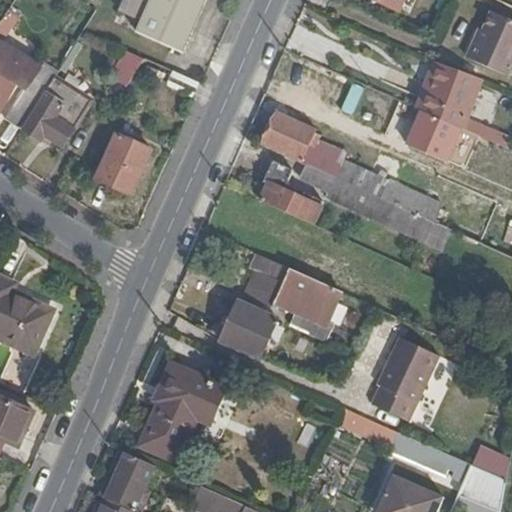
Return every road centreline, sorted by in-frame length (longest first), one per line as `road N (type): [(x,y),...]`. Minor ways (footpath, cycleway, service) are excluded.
road 1 (tertiary): [(147,281),(271,0)]
road 2 (tertiary): [(49,511),(147,281)]
road 3 (residential): [(0,189),(147,281)]
